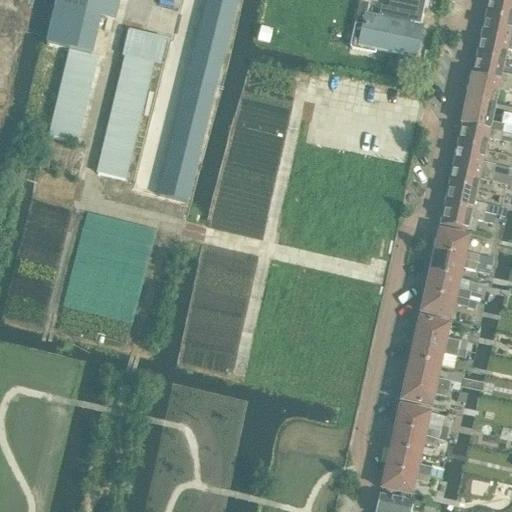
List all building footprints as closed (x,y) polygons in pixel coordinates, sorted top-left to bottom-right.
[(48,139),(42,163),(69,169),(75,146),(96,58),(88,56),(97,17),(113,21),(118,0),(56,0),(45,46),(69,51),(59,94),(51,124),(48,139)] [(207,0),(195,50),(158,198),(186,204),(215,88),(236,0),(207,0)] [(372,55),(373,51),(414,60),(421,30),(416,29),(423,1),(420,0),(388,0),(386,9),(381,8),(379,21),(365,18),(368,5),(359,4),(354,26),(349,50),(372,55)] [(511,3),(494,0),(487,0),(484,18),(511,24),(511,3)] [(484,18),(480,38),(511,45),(511,36),(509,36),(511,24),(484,18)] [(260,30),(256,43),(267,46),(270,32),(260,30)] [(127,33),(122,57),(125,57),(152,64),(160,66),(166,42),(127,33)] [(511,45),(480,38),(475,58),(503,64),(506,52),(511,53),(511,45)] [(125,58),(97,175),(124,182),(152,65),(152,64),(125,57),(125,58)] [(470,77),(470,78),(511,87),(511,80),(511,78),(501,76),(503,64),(475,58),(471,77),(470,77)] [(470,78),(465,98),(480,101),(478,108),(493,112),(497,92),(509,95),(511,87),(470,78)] [(465,98),(459,126),(511,136),(511,130),(511,129),(502,127),(502,126),(490,124),(493,112),(478,108),(480,101),(465,98)] [(461,126),(456,146),(484,152),(484,151),(487,140),(499,142),(499,144),(509,146),(511,136),(459,126),(461,126)] [(456,146),(452,166),(492,175),(493,166),(482,164),(484,152),(456,146)] [(452,166),(448,186),(475,192),(476,191),(478,180),(490,183),(509,187),(510,187),(511,179),(507,178),(492,175),(452,166)] [(448,186),(443,206),(494,217),(496,209),(485,207),(473,204),(475,192),(448,186)] [(443,206),(439,227),(466,233),(469,220),(481,223),(481,224),(492,226),(494,217),(443,206)] [(438,233),(433,254),(463,261),(462,263),(476,266),(490,269),(492,261),(485,259),(464,255),(467,240),(438,233)] [(433,254),(428,275),(458,281),(458,280),(460,270),(488,277),(490,269),(476,266),(462,263),(463,261),(433,254)] [(428,275),(424,294),(453,301),(454,300),(474,304),(478,305),(478,303),(480,297),(455,291),(458,281),(428,275)] [(424,294),(419,315),(449,321),(451,311),(452,308),(472,312),(474,304),(454,300),(453,301),(424,294)] [(418,321),(413,341),(457,351),(458,343),(445,340),(445,339),(447,328),(418,321)] [(413,341),(409,362),(439,368),(441,358),(455,361),(455,358),(457,351),(413,341)] [(409,362),(404,382),(459,394),(461,384),(450,382),(449,385),(436,381),(436,379),(439,368),(409,362)] [(404,382),(400,403),(429,410),(432,398),(446,401),(447,393),(454,394),(458,395),(459,395),(459,394),(404,382)] [(398,408),(394,429),(424,436),(423,438),(437,441),(444,442),(446,431),(439,429),(438,433),(425,430),(428,415),(398,408)] [(394,429),(389,450),(419,456),(421,446),(435,449),(437,442),(443,443),(444,442),(437,441),(423,438),(424,436),(394,429)] [(389,450),(385,470),(428,479),(430,470),(417,467),(419,456),(389,450)] [(431,467),(429,477),(439,479),(442,470),(431,467)] [(428,479),(385,470),(380,490),(410,497),(412,486),(413,482),(427,485),(428,479)] [(379,497),(375,511),(432,511),(433,509),(379,497)]
